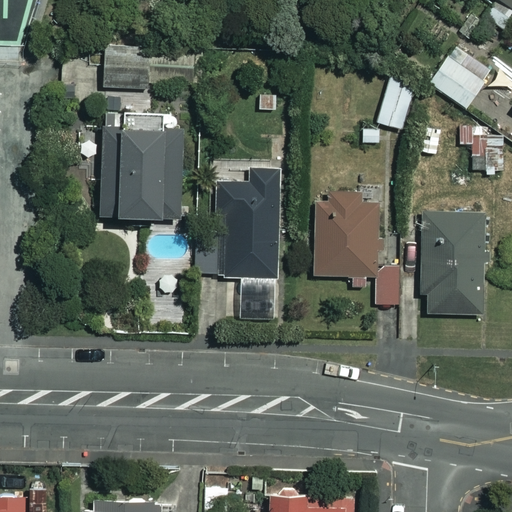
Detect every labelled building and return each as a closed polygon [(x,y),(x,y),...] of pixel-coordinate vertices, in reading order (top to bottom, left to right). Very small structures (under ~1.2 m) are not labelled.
[(511,0),(489,0),(481,12),(503,28),(511,13),(511,0)] [(488,69),(450,43),(425,80),(463,106),(488,69)] [(142,87),(144,58),(102,56),(100,86),(142,87)] [(413,82),(387,74),(374,121),(400,128),(413,82)] [(175,215),(178,128),(170,128),(170,111),(103,110),(103,127),(97,126),(95,213),(175,215)] [(488,146),(487,126),(469,126),(470,147),(458,148),(458,169),(497,168),(497,146),(488,146)] [(386,133),(360,127),(355,150),(381,156),(386,133)] [(277,165),(245,164),(244,179),(212,178),(211,212),(223,212),(222,274),(275,275),(277,165)] [(373,271),(375,189),(312,188),(310,274),(348,274),(348,284),(363,284),(364,271),(373,271)] [(478,213),(417,213),(418,312),(478,312),(478,213)] [(398,267),(374,268),(375,303),(399,302),(398,267)] [(268,283),(239,283),(239,317),(268,317),(268,283)] [(349,511),(349,493),(264,495),(264,511),(349,511)] [(21,511),(21,494),(0,494),(0,511),(21,511)] [(173,511),(174,502),(91,500),(91,511),(80,511),(79,511),(173,511)]
